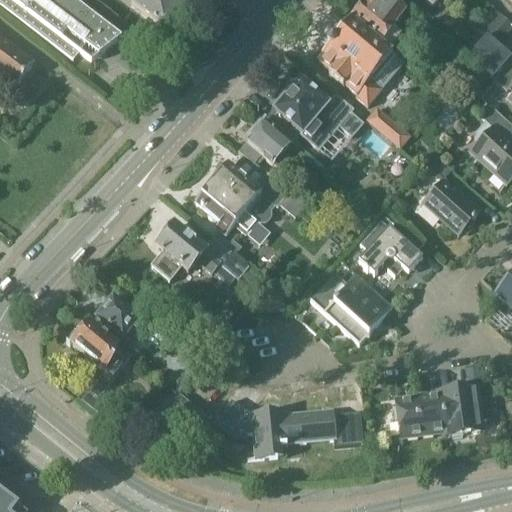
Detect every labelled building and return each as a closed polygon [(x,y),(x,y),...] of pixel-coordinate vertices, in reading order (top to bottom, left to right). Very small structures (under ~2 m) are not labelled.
[(0,0),(0,7),(70,64),(86,43),(102,56),(120,43),(67,0),(0,0)] [(134,0),(129,7),(161,32),(167,32),(192,0),(134,0)] [(387,0),(370,0),(352,23),(385,51),(389,54),(402,39),(397,35),(411,19),(387,0)] [(427,42),(435,32),(417,17),(409,26),(427,42)] [(494,51),(511,31),(496,18),(480,38),(484,42),(494,51)] [(391,56),(389,54),(385,51),(352,23),(350,22),(339,35),(335,32),(326,43),(326,51),(315,65),(329,76),(328,77),(368,109),(381,93),(370,84),(392,57),(391,56)] [(0,82),(12,92),(34,64),(0,37),(0,82)] [(509,63),(494,51),(484,42),(470,59),(496,80),(509,63)] [(511,63),(494,83),(506,94),(511,87),(511,63)] [(274,113),(308,142),(319,152),(340,128),(352,138),(364,124),(352,114),(353,112),(336,97),(327,107),(300,83),(274,113)] [(476,142),(481,145),(472,155),(506,187),(511,179),(511,147),(503,139),(511,129),(489,109),(479,119),(486,125),(476,136),(476,142)] [(398,149),(407,137),(379,113),(369,124),(398,149)] [(283,172),(290,164),(281,156),(290,147),(263,124),(245,146),(246,147),(239,155),(252,167),(259,158),(271,168),(274,164),(283,172)] [(443,182),(451,173),(432,155),(424,164),(443,182)] [(308,206),(291,194),(264,176),(253,191),(227,169),(194,207),(218,227),(215,230),(226,239),(234,230),(245,239),(257,225),(259,226),(261,227),(266,226),(268,225),(270,223),(271,221),(272,219),(272,217),(271,214),(274,210),(276,212),(279,208),(295,222),(308,206)] [(293,190),(309,200),(314,193),(298,183),(293,190)] [(457,238),(479,214),(444,183),(422,207),(457,238)] [(357,238),(372,220),(360,210),(345,228),(357,238)] [(406,231),(398,241),(381,226),(360,249),(367,254),(358,264),(373,278),(381,269),(394,280),(407,265),(413,270),(421,261),(416,257),(424,247),(406,231)] [(240,263),(239,263),(213,242),(204,253),(174,229),(156,250),(162,255),(150,270),(170,286),(182,271),(187,276),(197,263),(229,289),(235,281),(238,283),(249,270),(240,263)] [(310,305),(323,317),(359,348),(364,342),(368,341),(369,337),(392,310),(356,279),(348,288),(335,277),(310,305)] [(511,277),(496,295),(511,310),(511,277)] [(158,337),(112,300),(96,321),(125,345),(125,344),(129,347),(139,336),(151,346),(157,351),(158,350),(167,357),(173,350),(158,337)] [(71,350),(101,374),(92,385),(108,398),(117,387),(112,382),(121,371),(109,362),(118,350),(89,327),(71,350)] [(204,361),(212,351),(194,336),(186,346),(204,361)] [(440,398),(439,398),(444,433),(444,437),(449,436),(449,439),(462,438),(461,435),(480,432),(474,389),(440,393),(440,398)] [(97,416),(108,403),(92,390),(81,403),(97,416)] [(401,439),(444,433),(439,398),(396,404),(397,409),(393,410),(395,420),(398,420),(401,439)] [(206,418),(203,415),(184,400),(170,419),(193,436),(206,418)] [(285,448),(334,441),(330,413),(286,419),(286,415),(252,420),(232,406),(216,429),(238,443),(241,444),(243,443),(246,442),(249,464),(287,459),(285,448)] [(0,511),(18,511),(16,510),(21,504),(0,488),(0,511)]
